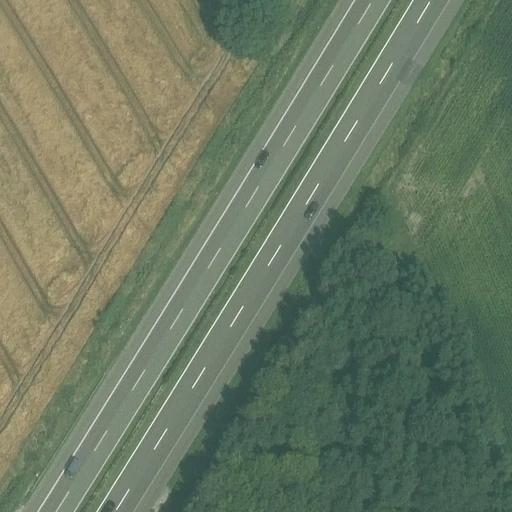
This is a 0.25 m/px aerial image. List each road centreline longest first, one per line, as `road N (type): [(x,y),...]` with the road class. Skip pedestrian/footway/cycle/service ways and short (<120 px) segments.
road 1 (motorway): [(356,0),(39,511)]
road 2 (motorway): [(118,511),(433,0)]
road 3 (track): [(485,511),(397,282)]
